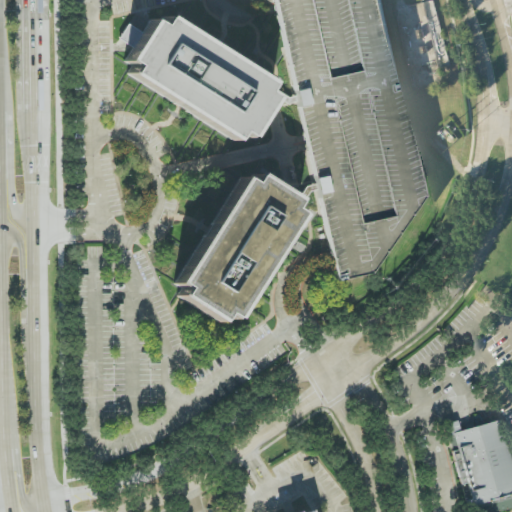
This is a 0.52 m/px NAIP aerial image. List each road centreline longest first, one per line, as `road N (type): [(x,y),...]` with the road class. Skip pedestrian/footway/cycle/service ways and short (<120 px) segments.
road 1 (residential): [(460,0),(482,128),(476,174),(438,257),(376,321),(212,443),(135,483)]
road 2 (residential): [(357,375),(407,341),(456,292),(491,239),(511,140),(511,74),(491,0)]
road 3 (residential): [(124,511),(189,485),(330,394)]
road 4 (secondary): [(49,511),(37,435),(37,348)]
road 5 (residential): [(413,511),(390,428),(357,375)]
road 6 (secondary): [(0,378),(16,414),(31,511)]
road 7 (secondary): [(37,348),(24,323),(20,244),(0,227)]
road 8 (secondary): [(0,111),(9,128),(11,206),(34,227)]
road 9 (secondary): [(37,348),(34,227)]
